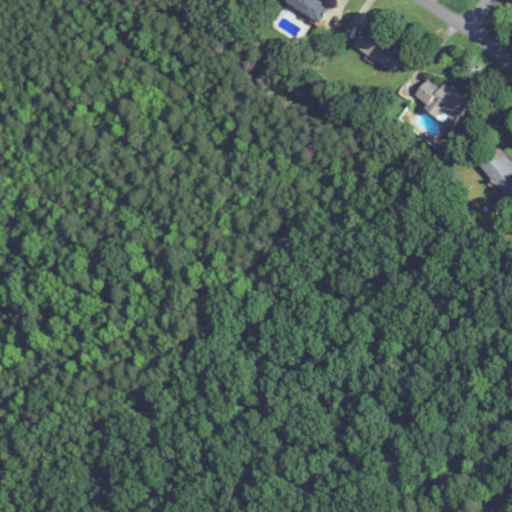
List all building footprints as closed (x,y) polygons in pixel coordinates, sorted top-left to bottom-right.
[(330,6),(319,0),(287,0),(287,2),(320,22),(330,6)] [(405,53),(368,26),(355,44),(392,71),(405,53)] [(456,123),(472,101),(446,82),(442,88),(428,78),(414,98),(446,120),(448,117),(456,123)] [(511,163),(499,148),(480,164),(511,202),(511,163)] [(501,511),(511,511),(511,502),(510,501),(501,511)]
